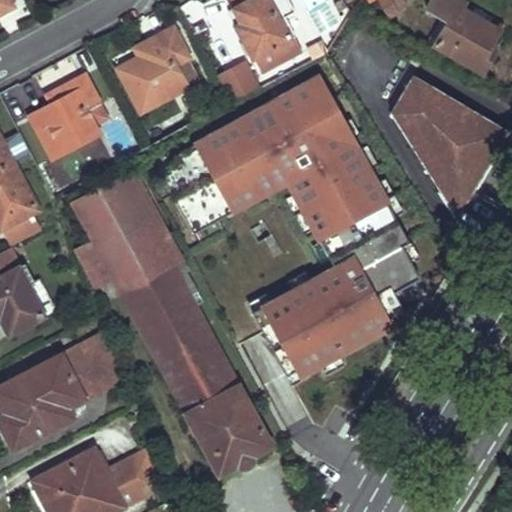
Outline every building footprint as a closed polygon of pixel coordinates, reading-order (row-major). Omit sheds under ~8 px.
[(0,0),(0,13),(12,7),(8,0),(0,0)] [(295,35),(285,16),(280,18),(270,0),(253,0),(236,9),(244,24),(239,27),(254,56),(295,35)] [(292,12),(286,0),(270,0),(280,18),(285,16),(292,12)] [(399,12),(391,0),(382,0),(380,1),(389,17),(399,12)] [(407,7),(403,0),(391,0),(399,12),(407,7)] [(463,0),(433,0),(429,9),(449,21),(436,44),(484,72),(499,47),(492,43),(500,30),(462,7),(466,2),(463,0)] [(189,60),(173,30),(137,48),(142,58),(121,70),(142,110),(189,86),(179,65),(189,60)] [(257,85),(244,60),(217,75),(231,100),(257,85)] [(98,134),(87,112),(99,105),(84,77),(48,97),(53,106),(32,118),(54,158),(98,134)] [(506,134),(413,79),(391,116),(456,217),(506,134)] [(139,170),(184,146),(177,133),(132,157),(139,170)] [(0,224),(2,228),(37,210),(0,140),(0,224)] [(174,266),(182,261),(135,171),(74,205),(94,242),(112,276),(188,414),(239,386),(174,266)] [(112,276),(94,242),(78,251),(96,285),(112,276)] [(332,282),(268,244),(252,270),(246,266),(236,283),(313,329),(330,302),(322,298),(332,282)] [(13,249),(0,255),(0,319),(9,335),(44,318),(31,291),(37,288),(26,268),(23,270),(13,249)] [(70,263),(66,249),(53,253),(57,267),(70,263)] [(104,332),(0,392),(0,398),(10,417),(2,421),(18,449),(75,418),(70,408),(120,377),(104,332)] [(239,386),(188,414),(220,474),(272,446),(239,386)] [(94,449),(34,481),(49,511),(111,511),(160,486),(147,453),(139,457),(107,473),(104,467),(94,449)] [(136,451),(104,467),(107,473),(139,457),(136,451)]
